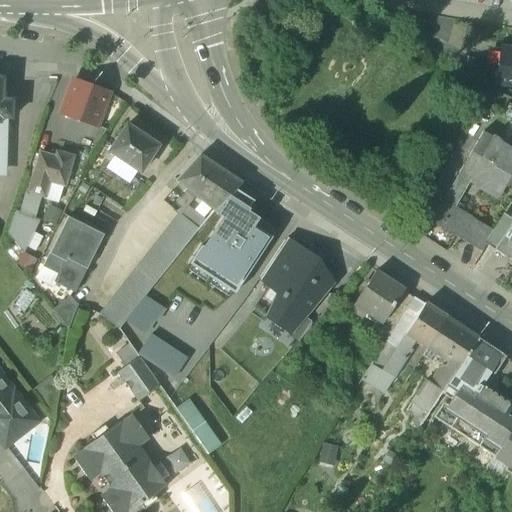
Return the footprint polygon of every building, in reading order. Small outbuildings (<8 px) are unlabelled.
[(511,48),(502,47),(496,84),(511,85),(511,48)] [(2,78),(0,78),(0,117),(11,118),(11,99),(2,99),(2,78)] [(108,93),(73,80),(61,115),(95,127),(108,93)] [(157,146),(127,124),(108,151),(139,173),(157,146)] [(511,180),(511,149),(483,133),(430,223),(470,247),(482,225),(454,209),(468,185),(499,203),(510,184),(511,180)] [(54,158),(39,153),(27,193),(40,197),(43,198),(48,182),(63,187),(72,157),(56,152),(54,158)] [(241,184),(200,156),(177,181),(186,189),(183,192),(191,199),(194,195),(213,211),(214,210),(235,189),(241,184)] [(190,265),(233,293),(269,237),(255,228),(261,220),(249,212),(255,203),(235,189),(212,213),(221,218),(190,265)] [(40,197),(27,193),(24,203),(37,207),(40,197)] [(191,199),(100,315),(118,329),(127,318),(143,298),(169,265),(179,253),(195,232),(201,225),(212,213),(213,211),(194,195),(191,199)] [(511,218),(505,214),(494,232),(486,244),(511,261),(511,242),(511,239),(511,218)] [(67,217),(43,267),(58,275),(54,283),(75,293),(104,235),(67,217)] [(494,232),(482,225),(470,247),(481,253),(486,244),(494,232)] [(314,259),(285,239),(259,278),(258,280),(281,295),(267,316),(269,318),(270,316),(290,330),(289,331),(291,332),(305,311),(307,312),(315,300),(318,302),(330,285),(307,270),(314,259)] [(375,272),(353,305),(380,323),(381,324),(402,292),(384,280),(385,278),(375,272)] [(402,292),(381,324),(380,323),(376,329),(387,337),(412,298),(402,292)] [(70,297),(52,311),(67,330),(77,306),(70,297)] [(143,298),(127,318),(148,333),(154,321),(158,322),(164,310),(143,298)] [(387,337),(385,341),(395,348),(398,344),(424,304),(423,304),(413,298),(412,298),(387,337)] [(424,304),(398,344),(408,350),(408,349),(414,341),(425,348),(445,318),(424,304)] [(476,338),(445,318),(425,348),(450,364),(456,368),(476,338)] [(139,356),(174,378),(187,359),(152,336),(139,356)] [(511,408),(511,407),(481,387),(490,373),(494,376),(506,358),(476,338),(456,368),(445,386),(455,393),(445,409),(456,416),(448,429),(493,458),(511,429),(511,418),(508,415),(511,408)] [(395,348),(385,341),(370,364),(371,365),(372,365),(381,370),(395,348)] [(125,362),(137,352),(128,342),(116,353),(125,362)] [(381,370),(380,371),(393,378),(410,351),(408,349),(408,350),(398,344),(395,348),(381,370)] [(139,357),(117,373),(137,401),(159,386),(139,357)] [(446,369),(440,369),(433,379),(437,382),(444,387),(445,386),(456,368),(450,364),(446,369)] [(21,403),(0,376),(0,419),(21,403)] [(444,387),(437,382),(432,389),(439,394),(444,387)] [(179,405),(206,452),(219,445),(192,397),(179,405)] [(21,403),(0,419),(15,438),(35,422),(21,403)] [(152,466),(137,446),(148,439),(131,416),(121,423),(120,422),(82,449),(83,451),(72,458),(89,481),(99,473),(111,489),(100,497),(110,511),(130,511),(166,486),(162,481),(152,466)] [(511,429),(493,458),(506,467),(511,470),(511,429)] [(169,476),(158,461),(152,466),(162,481),(169,476)] [(511,470),(506,467),(503,471),(511,476),(511,470)] [(511,511),(511,483),(499,504),(511,511)]
